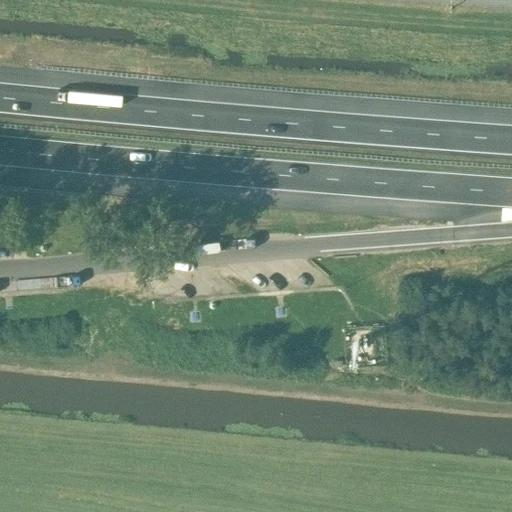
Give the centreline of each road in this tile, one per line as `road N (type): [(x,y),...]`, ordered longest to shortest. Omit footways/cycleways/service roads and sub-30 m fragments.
road 1 (motorway): [(511,137),(0,96)]
road 2 (motorway): [(0,151),(511,191)]
road 3 (motorway): [(335,249),(511,231)]
